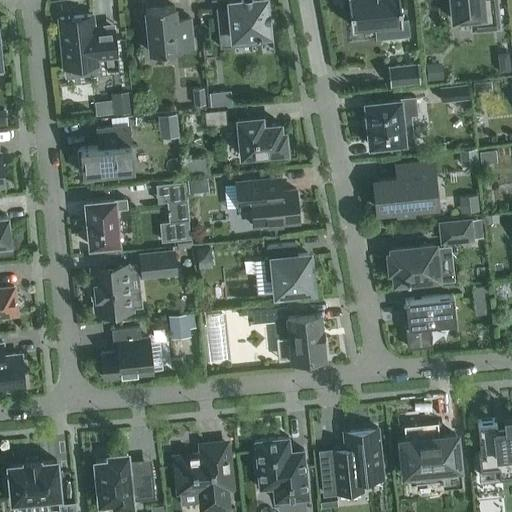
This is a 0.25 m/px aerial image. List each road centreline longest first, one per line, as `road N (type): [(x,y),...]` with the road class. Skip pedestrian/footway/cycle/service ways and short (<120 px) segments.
road 1 (residential): [(28,0),(76,402)]
road 2 (residential): [(312,0),(383,375)]
road 3 (residential): [(76,402),(383,375)]
road 4 (residential): [(383,375),(511,360)]
